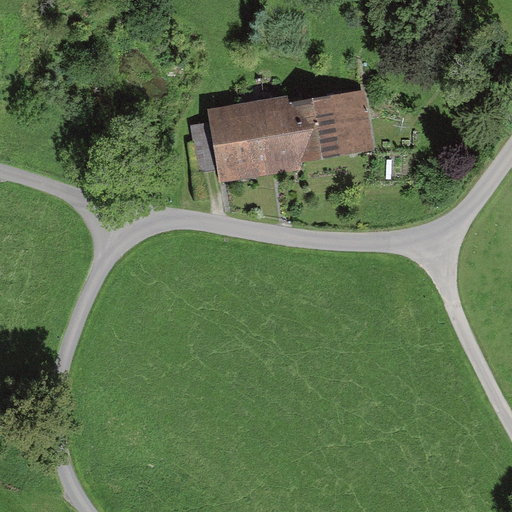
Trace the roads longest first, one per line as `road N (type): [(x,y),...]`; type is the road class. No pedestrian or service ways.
road 1 (unclassified): [(511,150),(441,245),(340,243),(126,211)]
road 2 (unclassified): [(89,511),(63,459),(56,407),(63,362),(126,211)]
road 3 (track): [(441,245),(453,305),(511,424)]
road 4 (unclassified): [(0,171),(126,211)]
